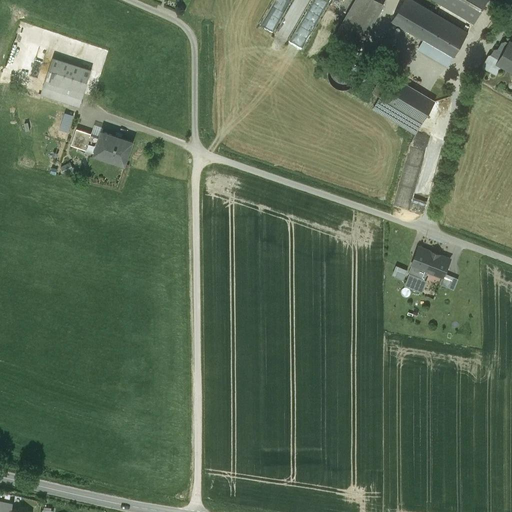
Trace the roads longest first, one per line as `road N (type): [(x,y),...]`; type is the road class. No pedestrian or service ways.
road 1 (track): [(195,151),(196,511)]
road 2 (tertiary): [(0,475),(164,511)]
